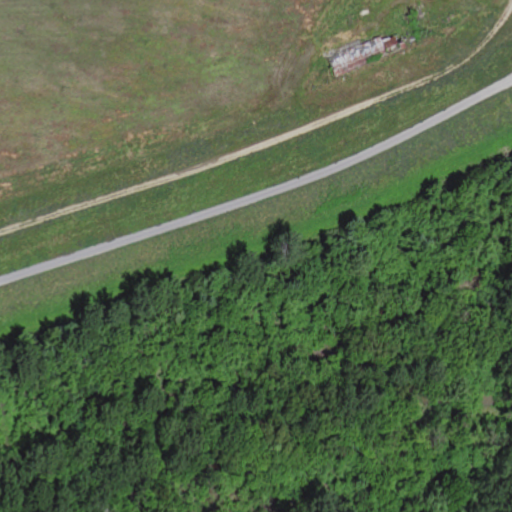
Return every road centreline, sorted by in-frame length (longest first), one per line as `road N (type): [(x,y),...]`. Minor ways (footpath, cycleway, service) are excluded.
road 1 (residential): [(0,232),(433,77),(494,34),(511,4)]
road 2 (track): [(0,279),(298,182),(511,76)]
